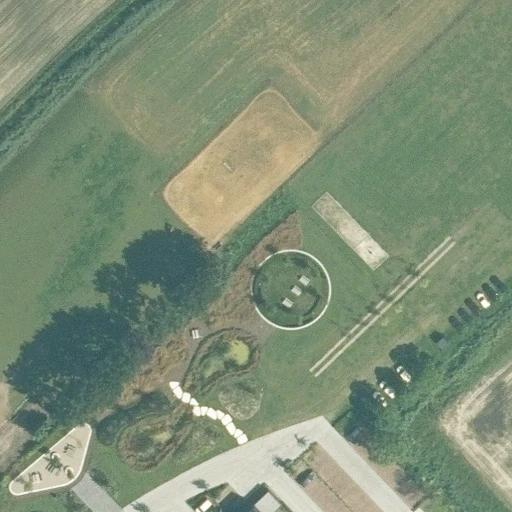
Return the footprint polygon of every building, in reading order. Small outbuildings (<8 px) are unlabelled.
[(475,156),(511,121),(511,120),(500,108),(462,143),(475,156)] [(377,226),(396,243),(426,210),(408,193),(377,226)] [(0,489),(21,511),(81,511),(281,320),(231,267),(0,489)] [(302,314),(283,332),(301,350),(322,330),(307,313),(323,298),(313,288),(295,306),(302,314)] [(382,386),(369,371),(364,375),(351,361),(319,390),(345,419),(382,386)] [(262,511),(253,501),(241,511),(262,511)]
